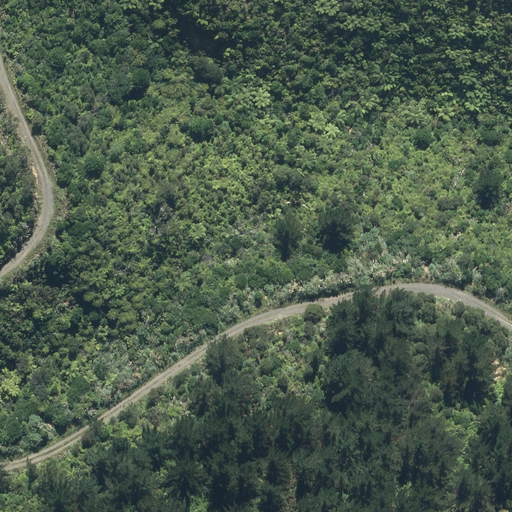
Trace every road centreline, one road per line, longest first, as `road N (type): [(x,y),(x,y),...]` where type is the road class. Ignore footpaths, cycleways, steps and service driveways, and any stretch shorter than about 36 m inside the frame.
road 1 (track): [(0,457),(43,454),(96,427),(254,317),(360,293),(416,291),(463,303),(511,330)]
road 2 (track): [(0,76),(26,138),(36,199),(29,227),(0,258)]
